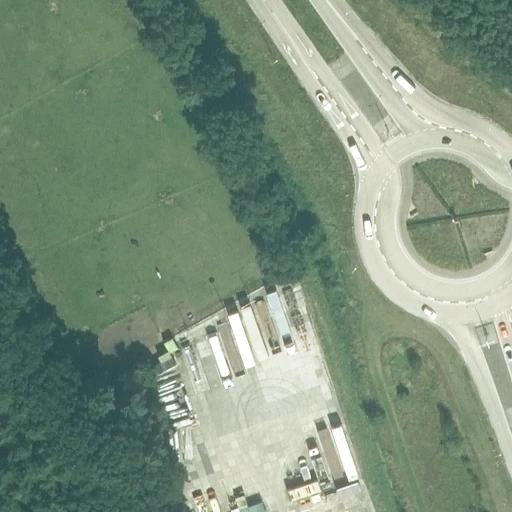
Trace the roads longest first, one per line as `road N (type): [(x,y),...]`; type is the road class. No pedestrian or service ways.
road 1 (primary): [(386,163),(383,223),(402,265),(451,290),(495,278)]
road 2 (primary): [(511,149),(486,129),(435,112),(348,28)]
road 3 (primary): [(373,180),(363,228),(375,263),(398,292),(447,314)]
road 4 (secondary): [(447,314),(488,391),(511,464)]
road 5 (primary): [(297,47),(305,78),(373,180)]
road 6 (primary): [(297,47),(319,65),(386,163)]
road 7 (primary): [(427,141),(354,49),(348,28)]
